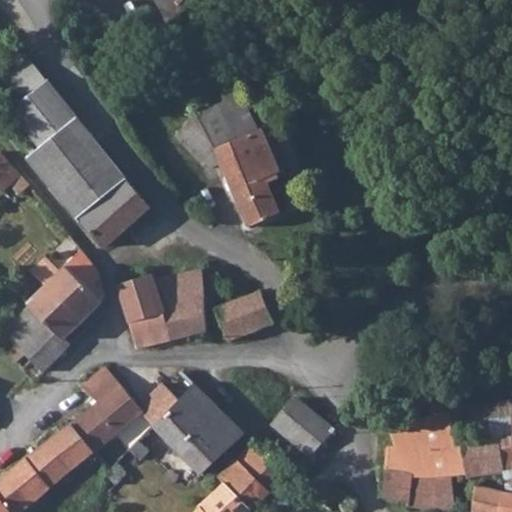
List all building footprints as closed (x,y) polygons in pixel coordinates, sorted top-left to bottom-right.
[(84,219),(108,245),(131,225),(155,204),(32,57),(9,76),(27,97),(13,109),(43,145),(31,156),(84,219)] [(219,105),(223,103),(249,93),(244,80),(221,88),(221,91),(215,93),(219,105)] [(223,103),(240,139),(255,132),(253,125),(260,122),(249,93),(223,103)] [(217,148),(240,139),(223,103),(219,105),(201,112),(217,148)] [(255,132),(240,139),(217,148),(201,112),(179,135),(208,167),(220,160),(239,203),(273,190),(269,180),(260,161),(276,154),(266,132),(262,128),(260,122),(253,125),(255,132)] [(32,184),(22,172),(13,162),(2,148),(0,150),(0,183),(6,178),(11,183),(13,185),(21,194),(32,184)] [(260,161),(269,180),(285,173),(276,154),(260,161)] [(0,183),(0,187),(5,192),(13,185),(11,183),(6,178),(0,183)] [(282,211),(273,190),(239,203),(249,224),(282,211)] [(104,269),(85,246),(27,302),(30,305),(64,339),(66,336),(103,301),(101,299),(106,294),(104,269)] [(166,304),(174,337),(209,329),(207,296),(206,267),(157,277),(166,304)] [(139,345),(174,337),(166,304),(157,277),(155,271),(136,276),(118,282),(139,345)] [(277,321),(264,290),(217,308),(224,325),(229,340),(277,321)] [(30,305),(5,331),(17,344),(9,352),(19,361),(27,353),(34,359),(45,369),(71,343),(66,336),(64,339),(30,305)] [(100,399),(75,420),(96,448),(143,410),(144,409),(128,390),(111,369),(107,365),(82,385),(100,399)] [(154,398),(169,383),(150,366),(128,390),(144,409),(143,410),(152,422),(165,410),(154,398)] [(196,381),(182,394),(169,383),(154,398),(165,410),(152,422),(202,471),(247,431),(196,381)] [(336,428),(295,395),(272,423),(312,457),(336,428)] [(511,398),(489,402),(495,437),(503,435),(508,470),(511,469),(511,398)] [(464,445),(495,437),(489,402),(452,408),(458,447),(464,445)] [(456,474),(469,471),(464,445),(458,447),(452,408),(392,425),(397,445),(433,446),(439,473),(439,475),(455,471),(456,474)] [(75,420),(50,437),(74,466),(96,448),(75,420)] [(503,435),(495,437),(464,445),(469,471),(470,475),(478,473),(493,470),(508,470),(503,435)] [(53,484),(74,466),(50,437),(28,454),(53,484)] [(140,459),(149,449),(138,438),(128,448),(140,459)] [(255,441),(238,459),(272,493),(291,474),(255,441)] [(433,446),(397,445),(390,445),(388,467),(436,473),(439,473),(433,446)] [(28,454),(0,477),(0,493),(14,511),(19,511),(53,484),(28,454)] [(194,511),(251,511),(263,501),(272,493),(238,459),(222,475),(227,481),(200,504),(201,506),(194,511)] [(106,473),(117,482),(127,472),(116,462),(111,467),(106,473)] [(411,499),(411,503),(440,507),(436,473),(388,467),(385,494),(411,499)] [(439,473),(436,473),(440,507),(459,510),(456,474),(455,471),(439,475),(439,473)] [(352,511),(360,499),(335,485),(325,505),(337,511),(352,511)] [(502,511),(506,490),(478,485),(475,511),(502,511)] [(511,511),(511,491),(506,490),(502,511),(511,511)] [(14,511),(0,493),(0,511),(14,511)]
